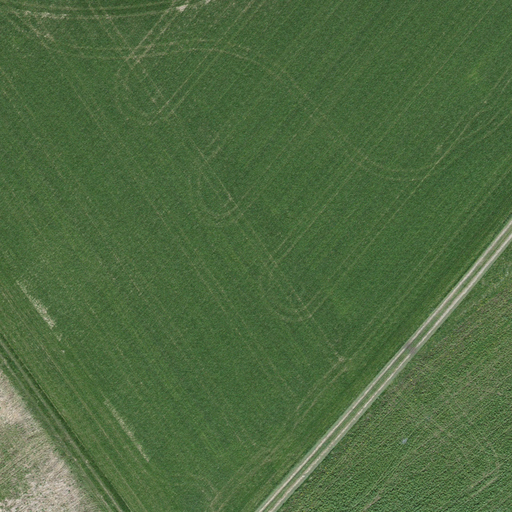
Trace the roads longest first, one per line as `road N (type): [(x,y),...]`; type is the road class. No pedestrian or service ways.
road 1 (track): [(511,224),(270,511)]
road 2 (track): [(125,511),(0,336)]
